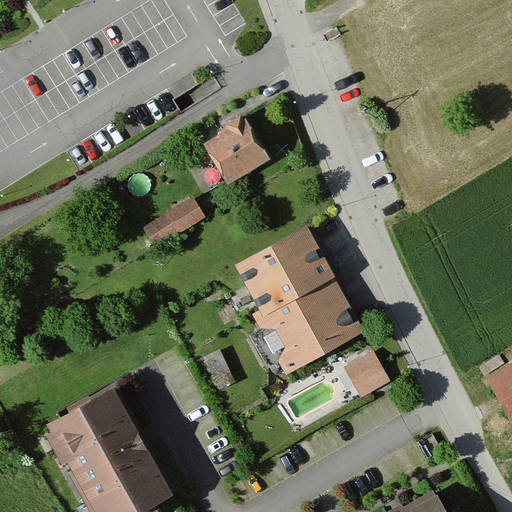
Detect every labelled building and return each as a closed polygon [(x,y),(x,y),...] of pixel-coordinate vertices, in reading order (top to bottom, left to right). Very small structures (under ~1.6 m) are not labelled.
[(244,118),(201,144),(227,187),(270,161),(244,118)] [(193,203),(143,231),(155,251),(204,223),(193,203)] [(309,231),(233,269),(285,373),(361,336),(309,231)] [(377,345),(346,358),(360,391),(391,379),(377,345)] [(511,372),(489,384),(511,427),(511,372)] [(155,511),(178,499),(117,392),(46,432),(91,511),(155,511)] [(440,511),(434,500),(413,511),(440,511)]
